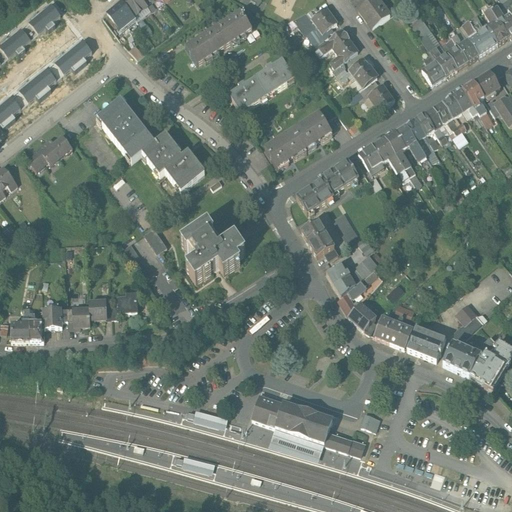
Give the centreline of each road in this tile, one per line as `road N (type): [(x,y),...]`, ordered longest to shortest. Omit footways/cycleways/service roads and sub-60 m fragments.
road 1 (residential): [(0,361),(161,343),(301,258)]
road 2 (residential): [(314,282),(242,339),(245,372),(258,387),(343,410),(356,405),(375,357)]
road 3 (residential): [(269,200),(234,154),(119,62)]
road 4 (residential): [(418,110),(269,200)]
road 5 (residential): [(119,62),(0,154)]
road 6 (residential): [(418,110),(332,0)]
road 7 (residential): [(119,62),(73,22),(19,62)]
